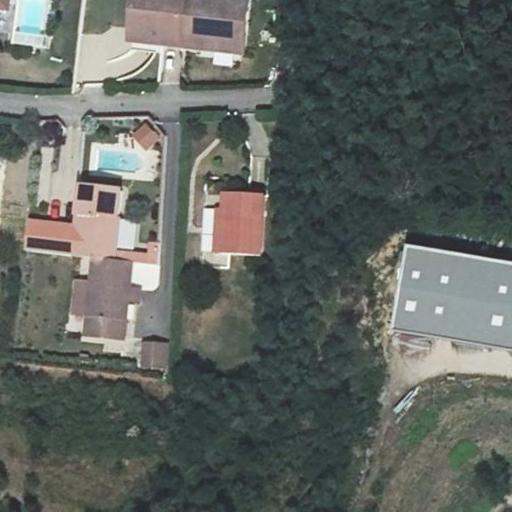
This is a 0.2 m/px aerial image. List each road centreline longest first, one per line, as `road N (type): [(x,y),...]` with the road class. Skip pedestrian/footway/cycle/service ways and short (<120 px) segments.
road 1 (residential): [(0,105),(288,99)]
road 2 (track): [(420,365),(384,411),(355,511)]
